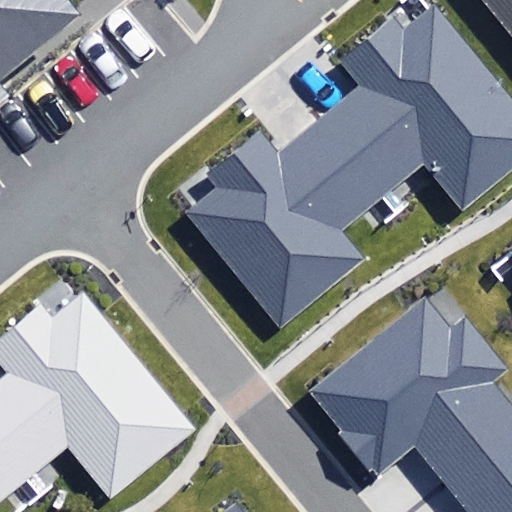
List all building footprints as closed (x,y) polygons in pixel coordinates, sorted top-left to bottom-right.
[(0,0),(0,103),(8,97),(0,87),(0,78),(79,14),(67,0),(0,0)] [(511,0),(484,0),(511,34),(511,0)] [(321,121),(380,196),(423,161),(465,212),(511,173),(511,96),(438,6),(407,31),(396,17),(341,62),(362,87),(321,121)] [(380,196),(321,121),(280,153),(261,129),(207,172),(217,184),(184,210),(279,329),(366,260),(340,228),(380,196)] [(0,362),(8,372),(0,378),(0,443),(28,478),(68,446),(111,499),(195,431),(84,292),(52,318),(41,306),(0,338),(0,362)] [(414,446),(444,483),(511,427),(511,404),(493,382),(507,371),(463,317),(449,328),(423,297),(309,390),(342,430),(337,434),(369,472),(373,469),(378,475),(414,446)] [(511,511),(511,427),(444,483),(468,511),(511,511)] [(0,500),(28,478),(0,443),(0,500)] [(248,511),(239,501),(226,511),(248,511)]
